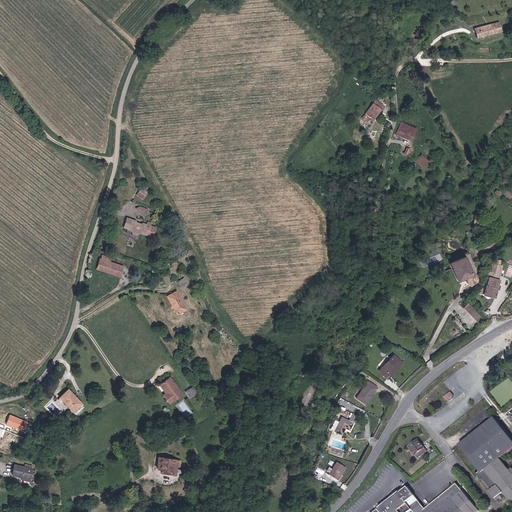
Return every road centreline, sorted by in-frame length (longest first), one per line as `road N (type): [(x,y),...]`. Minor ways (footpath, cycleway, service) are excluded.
road 1 (unclassified): [(236,511),(266,489),(289,452),(361,290),(396,118),(396,79),(414,60)]
road 2 (unclassified): [(0,403),(34,390),(69,341),(114,177),(130,79),(143,52),(195,0)]
road 3 (secondary): [(330,511),(421,386),(509,325)]
road 4 (track): [(0,76),(52,146),(118,159)]
